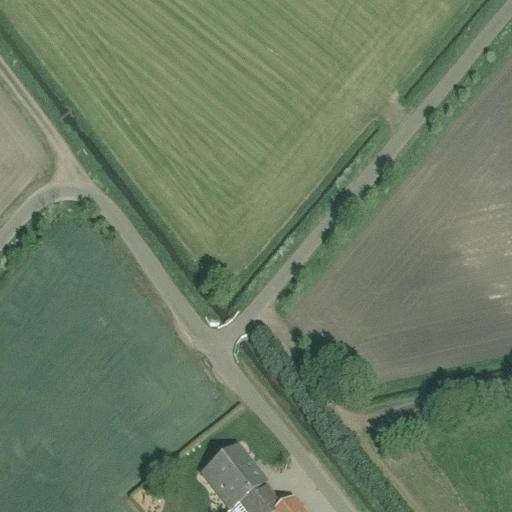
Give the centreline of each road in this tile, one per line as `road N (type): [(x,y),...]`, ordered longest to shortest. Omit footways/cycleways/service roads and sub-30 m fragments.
road 1 (unclassified): [(212,351),(511,5)]
road 2 (track): [(258,302),(350,421),(511,385)]
road 3 (unclassified): [(0,245),(66,186),(101,198),(212,351)]
road 4 (unclassified): [(212,351),(337,511)]
road 5 (track): [(0,65),(65,150),(66,186)]
